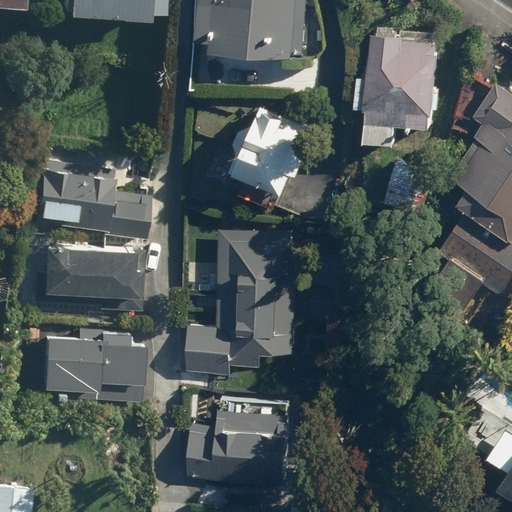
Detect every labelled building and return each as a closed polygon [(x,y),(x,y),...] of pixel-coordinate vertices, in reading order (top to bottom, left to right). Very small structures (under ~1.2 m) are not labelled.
[(208,0),(207,31),(223,31),(223,43),(256,45),(256,38),(278,39),(278,45),(305,46),(307,0),(208,0)] [(413,26),(378,24),(376,67),(365,66),(363,98),(376,98),(374,132),(406,134),(407,116),(442,118),(447,37),(412,35),(413,26)] [(511,82),(500,76),(480,109),(489,115),(459,164),(476,174),(465,192),(511,220),(511,82)] [(312,116),(270,100),(263,118),(262,118),(261,117),(260,117),(259,117),(258,117),(256,117),(255,117),(254,118),(253,118),(252,118),(251,119),(250,119),(249,120),(249,121),(248,121),(247,122),(246,123),(246,124),(245,125),(245,126),(244,127),(244,128),(244,129),(244,130),(243,131),(243,132),(244,133),(244,135),(244,136),(244,137),(245,138),(245,139),(246,140),(247,141),(239,162),(291,182),(299,161),(310,165),(321,138),(306,132),(312,116)] [(122,157),(51,152),(48,206),(82,208),(83,188),(114,190),(113,206),(155,208),(157,185),(120,182),(122,157)] [(425,173),(428,161),(403,154),(392,193),(418,200),(420,191),(432,195),(437,176),(425,173)] [(511,240),(469,213),(451,241),(468,253),(450,280),(477,298),(496,270),(511,280),(511,240)] [(225,320),(196,319),(195,364),(242,365),(242,352),(274,352),(275,339),(305,340),(305,307),(296,306),(297,269),(307,269),(308,224),(228,222),(225,320)] [(148,239),(51,235),(49,281),(146,285),(148,239)] [(152,331),(53,326),(51,376),(63,377),(62,388),(72,389),(73,379),(107,381),(107,371),(149,373),(152,331)] [(228,414),(198,413),(197,469),(304,472),(306,399),(229,396),(228,414)] [(0,511),(35,511),(37,480),(0,477),(0,511)]
